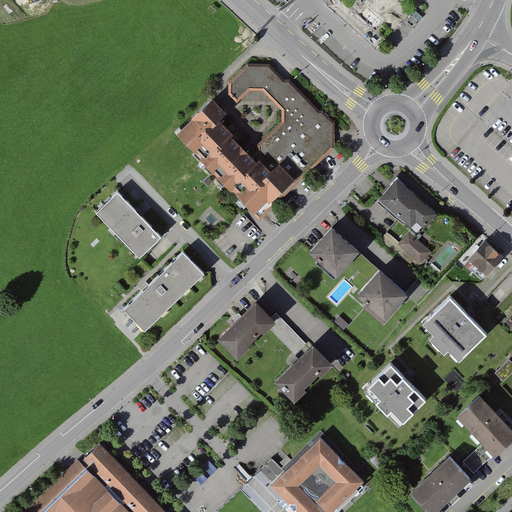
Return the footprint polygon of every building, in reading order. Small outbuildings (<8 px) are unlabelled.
[(252,68),(235,84),(234,94),(240,100),(252,89),(265,90),(285,111),(285,124),(260,148),(266,155),(262,160),(225,121),(232,114),(218,100),(182,134),(261,219),(336,148),(336,123),(326,113),(320,113),(291,83),(286,83),(273,69),(252,68)] [(440,214),(399,178),(381,198),(415,228),(419,223),(426,229),(440,214)] [(164,239),(120,195),(100,215),(144,259),(164,239)] [(360,246),(330,220),(307,246),(337,272),(360,246)] [(433,253),(411,232),(400,244),(421,264),(433,253)] [(505,258),(486,241),(471,258),(491,275),(505,258)] [(185,251),(126,307),(150,333),(210,277),(185,251)] [(409,293),(382,267),(359,291),(386,317),(409,293)] [(452,294),(423,322),(433,334),(428,339),(443,354),(448,350),(460,362),(490,333),(452,294)] [(259,302),(222,336),(243,359),(273,331),(289,347),(300,337),(278,314),(273,318),(259,302)] [(336,367),(317,346),(279,381),(298,402),(336,367)] [(511,371),(511,362),(508,359),(496,373),(505,380),(511,371)] [(392,361),(363,388),(399,425),(427,397),(392,361)] [(511,435),(511,427),(478,391),(455,412),(494,453),(511,435)] [(339,511),(368,484),(324,439),(274,487),(297,511),(326,511),(303,488),(324,467),(340,483),(321,501),(331,511),(339,511)] [(169,511),(105,443),(87,460),(95,469),(47,511),(169,511)] [(474,451),(464,462),(474,471),(484,461),(474,451)] [(440,511),(475,480),(454,457),(415,493),(432,511),(440,511)]
